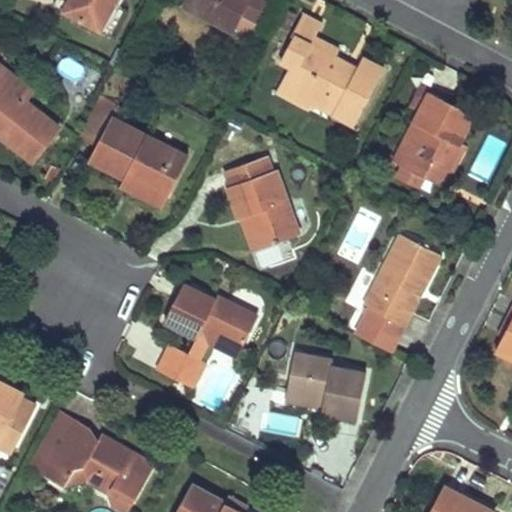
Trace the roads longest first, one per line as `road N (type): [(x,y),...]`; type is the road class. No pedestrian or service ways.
road 1 (residential): [(105,375),(56,223),(0,192)]
road 2 (residential): [(417,410),(511,219)]
road 3 (residential): [(511,76),(368,0)]
